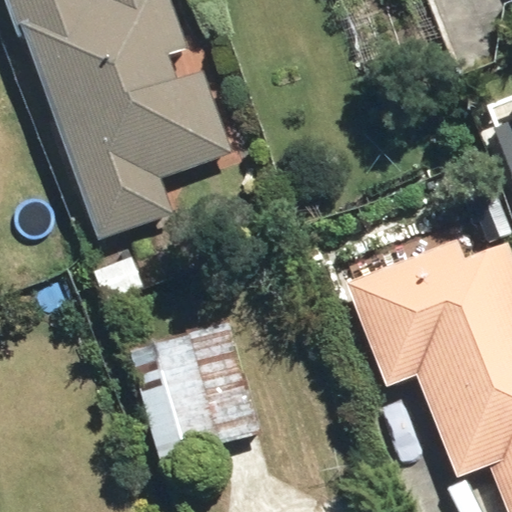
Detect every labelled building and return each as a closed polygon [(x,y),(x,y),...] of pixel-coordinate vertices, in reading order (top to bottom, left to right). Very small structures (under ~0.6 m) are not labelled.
[(160,186),(229,160),(198,79),(174,88),(164,64),(189,54),(168,0),(0,0),(0,3),(93,250),(173,221),(160,186)] [(511,104),(478,119),(511,199),(511,104)] [(341,291),(348,308),(381,394),(414,382),(454,486),(483,474),(497,511),(511,511),(511,271),(503,248),(459,265),(452,248),(341,291)] [(138,259),(77,281),(90,317),(151,296),(138,259)] [(0,308),(0,340),(11,336),(0,308)] [(232,325),(137,353),(170,467),(266,439),(232,325)]
